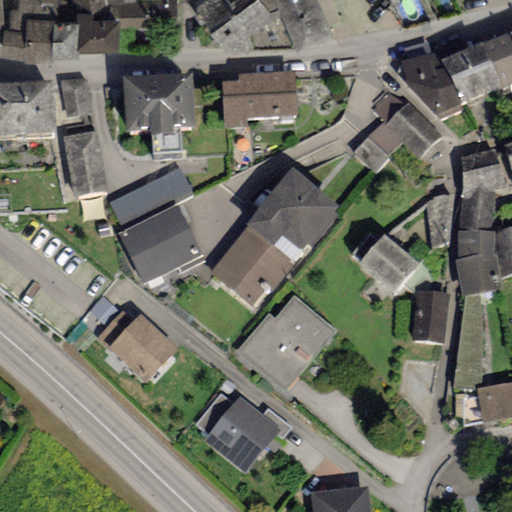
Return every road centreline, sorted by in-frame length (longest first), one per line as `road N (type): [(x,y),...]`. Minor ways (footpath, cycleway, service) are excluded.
road 1 (residential): [(400,41),(324,57),(66,73),(0,63)]
road 2 (residential): [(114,290),(379,492),(415,501)]
road 3 (secondary): [(193,511),(0,333)]
road 4 (residential): [(511,434),(437,453),(415,501)]
